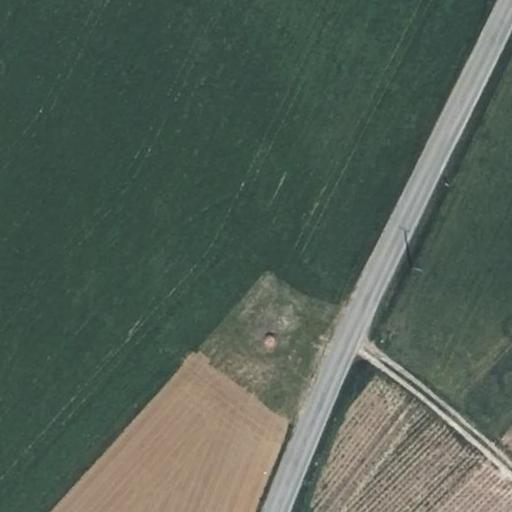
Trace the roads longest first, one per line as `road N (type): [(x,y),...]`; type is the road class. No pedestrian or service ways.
road 1 (tertiary): [(274,511),(511,0)]
road 2 (track): [(511,472),(350,337)]
